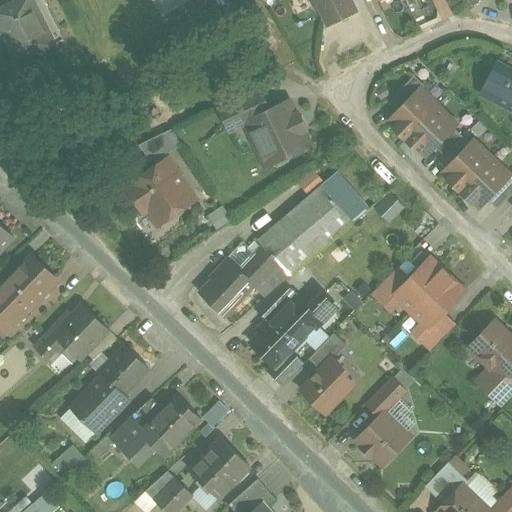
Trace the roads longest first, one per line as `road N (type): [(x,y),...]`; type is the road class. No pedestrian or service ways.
road 1 (residential): [(362,511),(0,158)]
road 2 (residential): [(511,38),(483,28),(437,35),(337,92),(511,272)]
